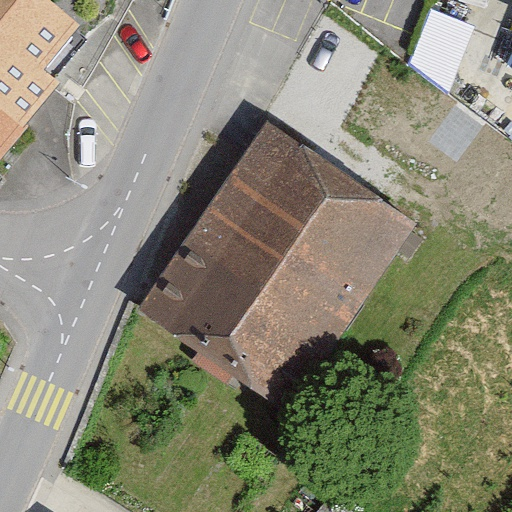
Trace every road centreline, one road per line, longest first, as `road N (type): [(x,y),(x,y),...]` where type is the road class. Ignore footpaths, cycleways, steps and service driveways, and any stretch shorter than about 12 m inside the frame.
road 1 (tertiary): [(220,0),(95,285)]
road 2 (tertiary): [(0,485),(95,285)]
